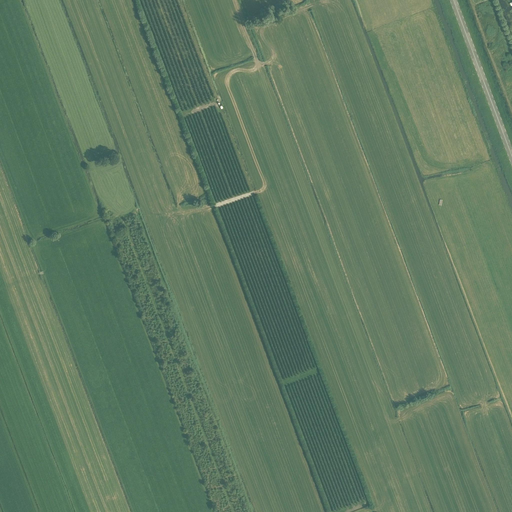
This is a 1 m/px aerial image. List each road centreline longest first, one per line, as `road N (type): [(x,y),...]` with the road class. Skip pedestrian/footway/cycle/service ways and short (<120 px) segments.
road 1 (secondary): [(511,155),(453,0)]
road 2 (unknown): [(463,5),(511,134)]
